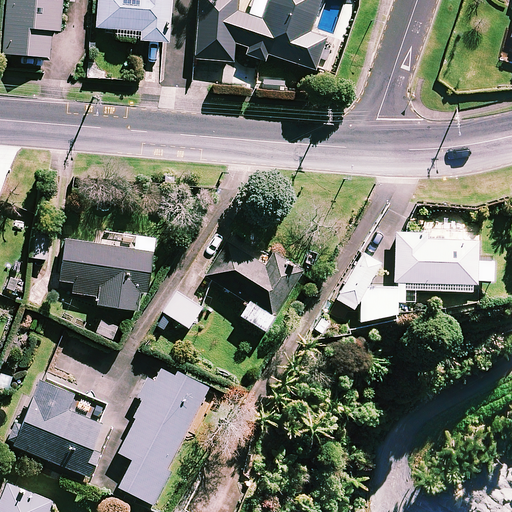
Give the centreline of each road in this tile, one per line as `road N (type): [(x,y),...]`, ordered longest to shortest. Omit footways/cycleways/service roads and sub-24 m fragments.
road 1 (tertiary): [(375,150),(0,133)]
road 2 (residential): [(375,150),(417,0)]
road 3 (tertiary): [(511,136),(375,150)]
